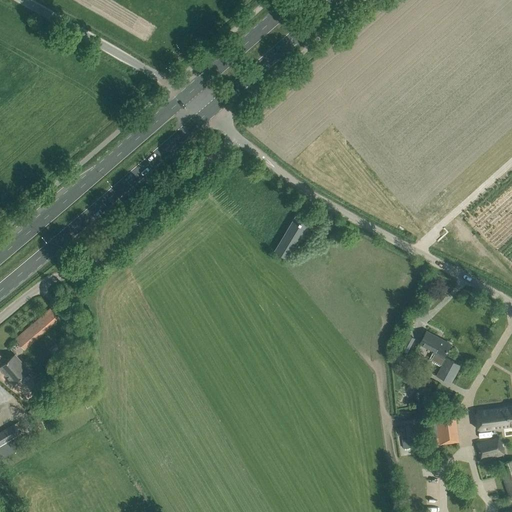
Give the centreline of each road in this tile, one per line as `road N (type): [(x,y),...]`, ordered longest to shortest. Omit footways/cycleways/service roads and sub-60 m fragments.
road 1 (unclassified): [(511,304),(314,197),(237,137)]
road 2 (unclassified): [(0,319),(51,278),(83,271),(237,137)]
road 3 (primary): [(0,292),(209,111)]
road 4 (primary): [(186,95),(0,255)]
road 5 (unclassified): [(186,95),(21,0)]
road 6 (primary): [(209,111),(337,0)]
road 7 (primary): [(296,0),(186,95)]
